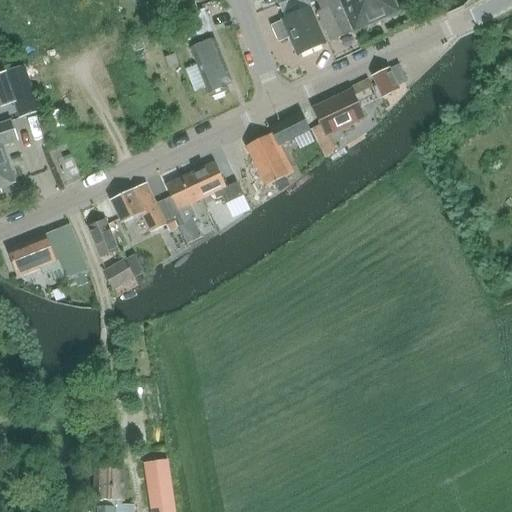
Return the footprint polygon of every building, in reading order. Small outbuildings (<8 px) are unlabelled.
[(186,41),(193,38),(212,31),(204,8),(197,11),(193,0),(186,0),(169,6),(175,21),(179,20),(186,41)] [(285,20),(271,27),(278,43),(290,37),(298,56),(325,44),(306,0),(287,0),(279,3),(278,4),(285,20)] [(307,0),(309,3),(316,1),(320,11),(316,13),(326,34),(329,33),(332,40),(333,39),(349,32),(337,4),(334,0),(307,0)] [(338,0),(352,32),(399,12),(393,0),(338,0)] [(215,38),(191,48),(210,97),(227,91),(225,84),(231,81),(215,38)] [(170,66),(179,63),(175,53),(166,57),(170,66)] [(397,85),(406,80),(399,64),(373,76),(382,97),(399,89),(397,85)] [(24,66),(5,72),(21,118),(40,111),(24,66)] [(312,109),(320,126),(312,130),(325,156),(336,151),(329,135),(364,118),(351,91),(312,109)] [(272,133),(246,146),(265,186),(293,172),(280,144),(310,129),(302,112),(277,124),(280,130),(273,134),(272,133)] [(11,121),(0,125),(0,192),(2,192),(1,188),(16,183),(2,145),(18,140),(11,121)] [(215,162),(191,173),(202,199),(214,194),(219,206),(232,200),(215,162)] [(170,207),(162,211),(167,221),(174,218),(178,226),(197,217),(191,204),(202,199),(191,173),(166,184),(178,210),(173,212),(170,207)] [(142,214),(152,233),(167,226),(160,212),(146,184),(112,201),(123,223),(142,214)] [(107,221),(89,228),(101,257),(119,250),(107,221)] [(56,283),(86,272),(68,227),(57,232),(8,251),(18,277),(50,264),(56,283)] [(124,261),(134,278),(144,272),(134,255),(124,261)] [(134,278),(124,261),(123,260),(102,272),(113,292),(120,288),(122,291),(136,283),(134,278)] [(170,511),(163,461),(144,464),(150,511),(170,511)] [(133,511),(134,506),(122,505),(123,473),(96,471),(94,511),(133,511)]
